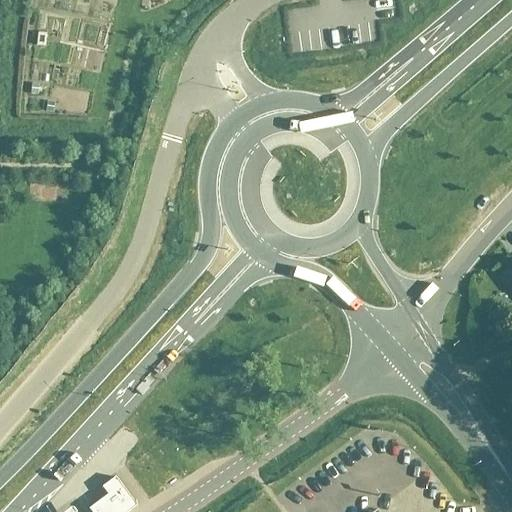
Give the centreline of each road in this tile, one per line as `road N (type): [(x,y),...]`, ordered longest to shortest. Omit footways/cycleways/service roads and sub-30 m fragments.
road 1 (primary): [(233,124),(209,165),(205,250),(0,482)]
road 2 (unclassified): [(200,65),(132,263),(0,426)]
road 3 (primary): [(16,511),(197,320)]
road 4 (tertiary): [(176,511),(388,356)]
road 5 (primary): [(364,151),(511,21)]
road 6 (primary): [(511,483),(418,324)]
road 7 (primary): [(388,356),(511,483)]
road 8 (primary): [(267,260),(330,290),(388,356)]
road 9 (unclassified): [(418,324),(511,207)]
road 10 (primary): [(418,324),(358,219)]
road 11 (primary): [(244,141),(230,164),(227,196),(252,250)]
